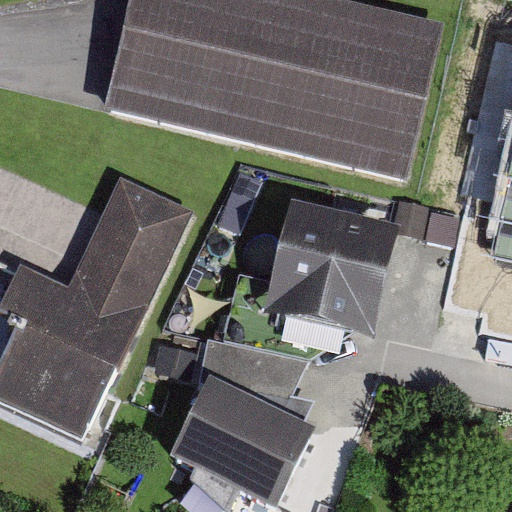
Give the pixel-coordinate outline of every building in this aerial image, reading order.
[(445,34),(302,0),(133,0),(105,120),(408,192),(445,34)] [(511,121),(482,255),(511,261),(511,121)] [(121,183),(70,294),(22,272),(0,319),(0,320),(23,331),(0,380),(0,406),(82,445),(138,326),(144,329),(196,218),(121,183)] [(291,212),(265,326),(376,352),(402,237),(291,212)] [(280,511),(317,438),(212,386),(171,469),(259,511),(280,511)]
